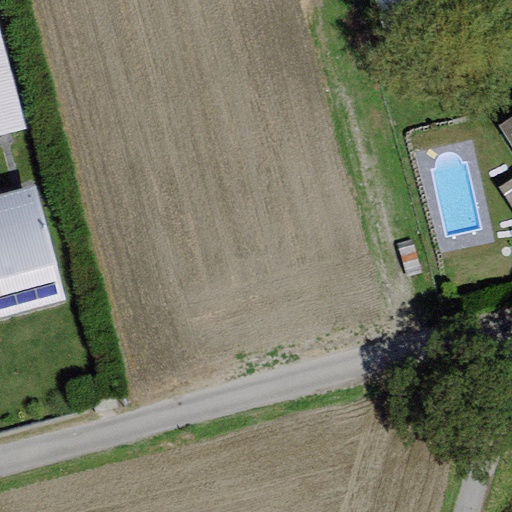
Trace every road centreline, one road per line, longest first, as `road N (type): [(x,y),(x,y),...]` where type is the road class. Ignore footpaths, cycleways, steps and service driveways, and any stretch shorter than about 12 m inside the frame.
road 1 (unclassified): [(511,328),(0,467)]
road 2 (unclassified): [(463,511),(511,336)]
